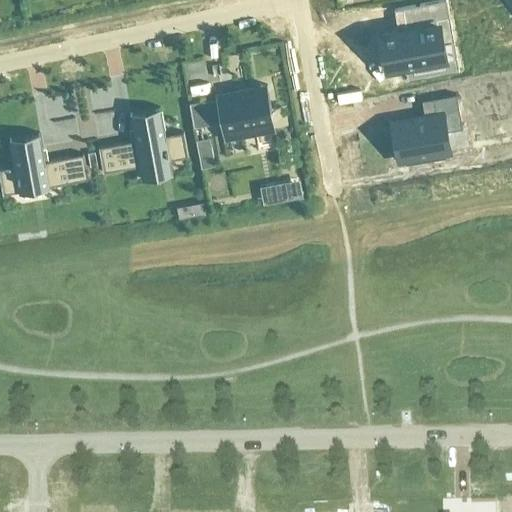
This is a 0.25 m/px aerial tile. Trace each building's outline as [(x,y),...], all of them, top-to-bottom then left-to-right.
[(405,28),(381,33),(388,70),(412,66),(413,73),(446,67),(438,19),(450,17),(446,0),(436,0),(395,8),(395,9),(402,8),(405,28)] [(225,138),(274,129),(270,107),(271,107),(267,84),(216,93),(220,116),(221,116),(225,138)] [(436,111),(393,119),(395,127),(395,129),(399,151),(399,153),(401,160),(405,160),(407,159),(443,153),(445,152),(449,152),(445,130),(463,127),(456,92),(434,97),(436,111)] [(207,123),(203,100),(189,102),(194,126),(207,123)] [(136,139),(99,146),(104,171),(140,165),(170,159),(188,156),(184,131),(165,134),(160,106),(159,107),(160,109),(155,109),(132,114),(131,112),(136,139)] [(15,165),(0,167),(0,175),(3,193),(19,191),(50,185),(75,180),(70,155),(45,160),(40,132),(39,133),(39,134),(11,139),(11,138),(10,138),(15,165)] [(216,165),(212,146),(197,148),(201,167),(216,165)] [(301,184),(275,188),(278,200),(303,196),(301,184)]
